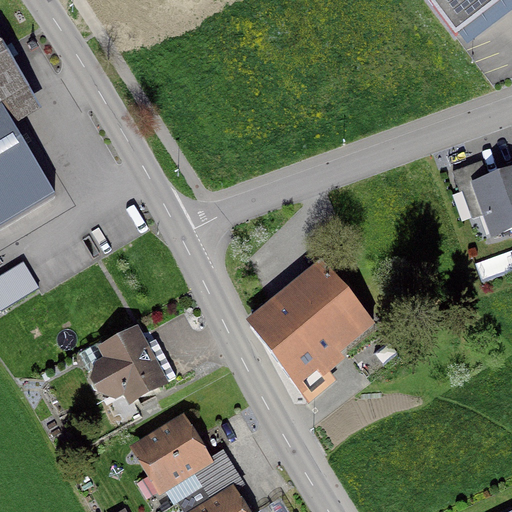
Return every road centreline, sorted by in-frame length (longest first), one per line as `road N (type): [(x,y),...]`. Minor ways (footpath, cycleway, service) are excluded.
road 1 (residential): [(511,105),(177,227)]
road 2 (tertiary): [(177,227),(269,411),(331,511)]
road 3 (tertiary): [(37,0),(177,227)]
